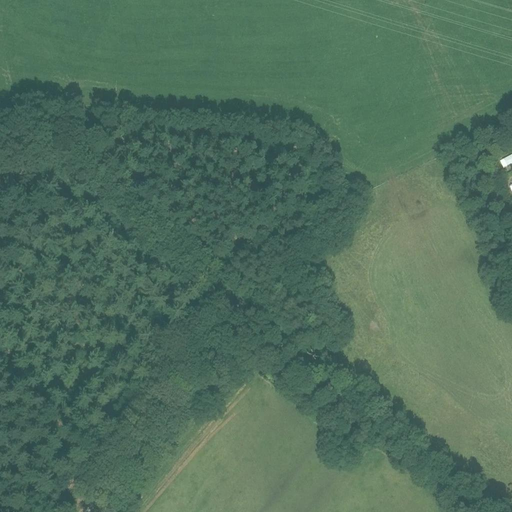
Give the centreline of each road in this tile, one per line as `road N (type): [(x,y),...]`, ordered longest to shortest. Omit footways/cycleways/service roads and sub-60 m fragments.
road 1 (track): [(477,511),(75,163),(48,154),(0,158)]
road 2 (track): [(243,308),(85,511)]
